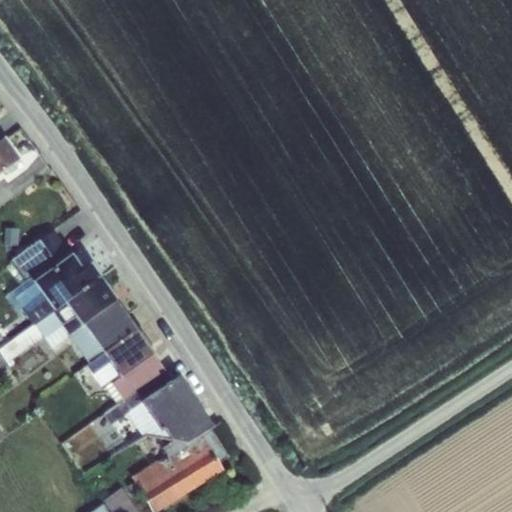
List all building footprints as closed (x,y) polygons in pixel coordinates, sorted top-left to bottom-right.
[(0,140),(0,172),(2,171),(16,161),(18,160),(3,139),(0,140)] [(16,161),(2,171),(10,173),(16,169),(16,161)] [(4,228),(3,244),(17,245),(17,229),(4,228)] [(28,287),(33,283),(70,256),(52,230),(8,261),(28,287)] [(45,300),(53,311),(64,303),(98,278),(89,265),(81,270),(70,256),(33,283),(45,300)] [(89,332),(104,353),(134,331),(98,278),(64,303),(81,326),(89,332)] [(26,314),(45,300),(33,283),(28,287),(14,297),(26,314)] [(32,326),(53,311),(45,300),(26,314),(24,316),(31,325),(32,326)] [(67,335),(81,326),(64,303),(53,311),(32,326),(31,325),(0,347),(0,353),(6,362),(43,337),(50,348),(67,336),(67,335)] [(88,364),(104,353),(89,332),(81,326),(67,335),(67,336),(88,364)] [(104,353),(121,376),(151,354),(134,331),(104,353)] [(121,376),(104,353),(88,364),(86,366),(103,389),(110,383),(121,376)] [(163,371),(151,354),(121,376),(110,383),(122,399),(123,400),(163,371)] [(145,435),(172,440),(164,429),(161,431),(141,402),(171,382),(163,371),(123,400),(122,399),(103,412),(111,423),(126,413),(142,437),(145,435)] [(209,428),(211,427),(179,377),(171,382),(141,402),(161,431),(164,429),(172,440),(173,440),(185,443),(209,428)] [(102,418),(89,425),(99,441),(111,434),(102,418)] [(173,440),(162,448),(166,454),(168,458),(202,438),(217,462),(227,457),(209,428),(185,443),(173,440)] [(151,511),(155,511),(222,470),(217,462),(202,438),(168,458),(166,454),(129,478),(151,511)] [(102,501),(109,511),(137,511),(121,488),(102,501)]
